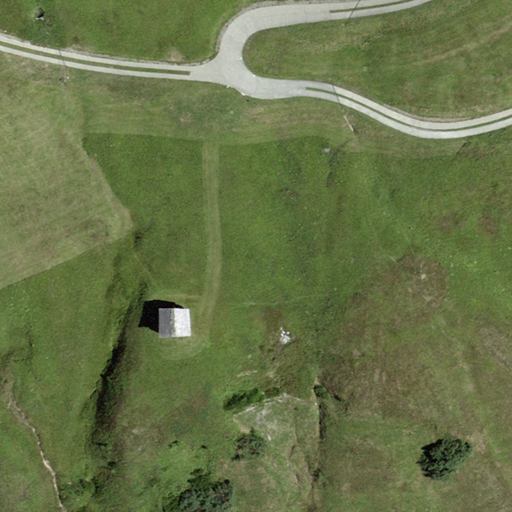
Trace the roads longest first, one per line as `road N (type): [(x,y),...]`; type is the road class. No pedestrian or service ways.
road 1 (track): [(386,0),(244,19),(244,67),(259,80),(447,126),(511,110)]
road 2 (track): [(0,45),(152,71),(244,67)]
